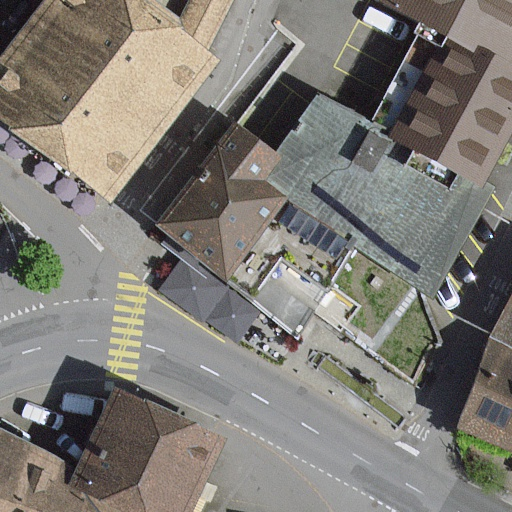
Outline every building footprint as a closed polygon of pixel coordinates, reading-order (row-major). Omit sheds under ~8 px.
[(226,61),(216,54),(182,28),(145,0),(50,0),(0,67),(0,110),(119,201),(226,61)] [(216,54),(243,0),(197,0),(182,28),(216,54)] [(511,0),(398,0),(452,28),(511,60),(511,0)] [(511,60),(452,28),(396,133),(487,182),(511,134),(511,60)] [(396,133),(319,92),(288,151),(268,187),(283,195),(240,276),(298,330),(350,244),(437,290),(494,185),(487,182),(396,133)] [(238,121),(165,221),(240,276),(283,195),(268,187),(288,151),(238,121)] [(511,304),(496,336),(502,338),(465,425),(511,447),(511,304)] [(132,506),(146,511),(190,511),(225,434),(119,386),(83,467),(77,481),(132,506)] [(0,430),(0,511),(129,511),(132,506),(77,481),(83,467),(0,430)]
